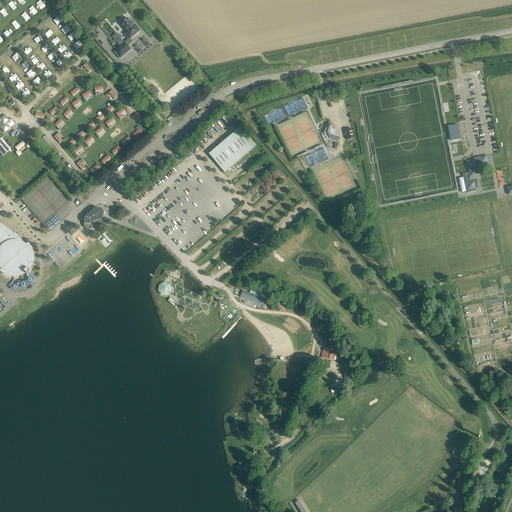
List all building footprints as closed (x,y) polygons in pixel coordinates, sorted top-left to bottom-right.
[(129,31),(125,34),(129,39),(140,30),(135,25),(134,26),(127,18),(126,20),(125,19),(122,22),(122,23),(121,24),(124,29),(126,28),(129,31)] [(116,33),(112,37),(117,42),(121,38),(120,38),(116,33)] [(126,43),(115,52),(120,59),(131,50),(126,43)] [(84,66),(81,68),(87,75),(92,70),(87,63),(84,66)] [(199,74),(197,75),(205,84),(207,83),(199,74)] [(86,77),(80,82),(85,87),(91,82),(88,79),(86,77)] [(69,91),(73,96),(80,91),(77,88),(76,85),(69,91)] [(160,92),(155,85),(151,88),(157,94),(160,92)] [(102,86),(95,88),(97,95),(104,92),(102,86)] [(107,95),(112,101),(118,96),(112,90),(107,95)] [(89,91),(82,95),(86,101),(93,97),(89,91)] [(58,100),(63,106),(69,100),(66,97),(64,95),(58,100)] [(79,99),(72,104),(77,109),(83,104),(79,99)] [(104,108),(109,113),(115,108),(110,103),(104,108)] [(48,110),(52,115),(59,110),(54,104),(48,110)] [(123,108),(116,114),(121,119),(127,114),(125,111),(123,108)] [(69,109),(64,116),(69,120),(74,113),(69,109)] [(44,118),(45,111),(37,110),(36,114),(36,117),(44,118)] [(94,117),(99,122),(105,117),(102,114),(100,111),(94,117)] [(138,113),(133,118),(138,124),(144,120),(138,113)] [(0,126),(5,133),(15,124),(11,119),(9,120),(5,115),(0,118),(0,126)] [(112,118),(106,123),(110,128),(117,123),(112,118)] [(60,120),(55,125),(60,130),(66,124),(61,119),(60,120)] [(85,125),(89,130),(95,125),(92,122),(91,120),(85,125)] [(458,124),(451,126),(454,141),(461,139),(458,124)] [(328,138),(339,143),(341,138),(337,137),(332,127),(332,126),(328,125),(325,133),(328,138)] [(136,137),(142,132),(138,126),(132,132),(136,137)] [(101,127),(95,132),(100,138),(106,132),(104,130),(101,127)] [(351,128),(345,130),(345,131),(346,135),(348,140),(348,139),(354,138),(351,128)] [(75,134),(79,139),(85,134),(83,131),(81,129),(75,134)] [(243,131),(212,157),(225,172),(256,146),(243,131)] [(54,137),(60,143),(65,138),(60,132),(54,137)] [(121,140),(125,146),(131,140),(127,135),(121,140)] [(91,136),(84,142),(89,147),(95,141),(91,136)] [(65,142),(70,148),(76,142),(73,139),(71,137),(65,142)] [(11,150),(4,141),(1,138),(0,139),(0,152),(3,156),(11,150)] [(23,141),(15,148),(18,151),(15,153),(19,157),(22,154),(19,150),(25,145),(29,148),(31,146),(28,142),(26,144),(23,141)] [(110,149),(115,155),(121,149),(117,144),(110,149)] [(80,145),(74,151),(78,156),(85,151),(80,145)] [(100,159),(104,164),(111,158),(106,153),(100,159)] [(474,159),(470,160),(467,161),(469,173),(463,174),(467,193),(476,191),(475,184),(477,184),(475,172),(477,171),(476,165),(488,163),(487,155),(474,158),(474,159)] [(77,164),(83,170),(88,166),(83,159),(77,164)] [(89,168),(94,173),(100,168),(96,162),(89,168)] [(91,229),(92,228),(102,219),(101,218),(102,217),(102,216),(103,215),(103,214),(102,213),(104,212),(103,211),(103,212),(100,209),(100,208),(99,210),(98,209),(97,210),(95,210),(94,211),(87,217),(88,216),(89,217),(85,221),(84,222),(84,224),(84,226),(85,228),(87,229),(89,229),(91,229)] [(0,270),(0,271),(1,271),(4,273),(8,275),(12,276),(16,277),(20,276),(23,275),(25,273),(27,275),(31,272),(29,270),(30,269),(31,268),(32,264),(33,260),(33,256),(32,252),(31,249),(28,246),(26,247),(24,245),(20,243),(22,240),(17,237),(18,235),(15,232),(13,234),(0,223),(0,270)] [(166,270),(162,275),(167,278),(171,273),(166,270)] [(159,285),(158,290),(161,295),(166,296),(171,293),(172,288),(169,283),(164,282),(159,285)] [(267,293),(252,287),(250,293),(243,291),(241,297),(263,304),(267,293)] [(210,290),(209,291),(210,293),(217,300),(219,298),(210,289),(210,290)] [(319,324),(314,326),(317,332),(325,328),(322,322),(320,323),(319,324)] [(327,359),(332,360),(336,344),(331,343),(327,359)] [(350,374),(347,359),(341,360),(344,376),(350,374)] [(240,463),(236,468),(242,472),(245,468),(246,467),(245,466),(240,463)] [(295,503),(301,511),(306,511),(299,501),(295,503)]
